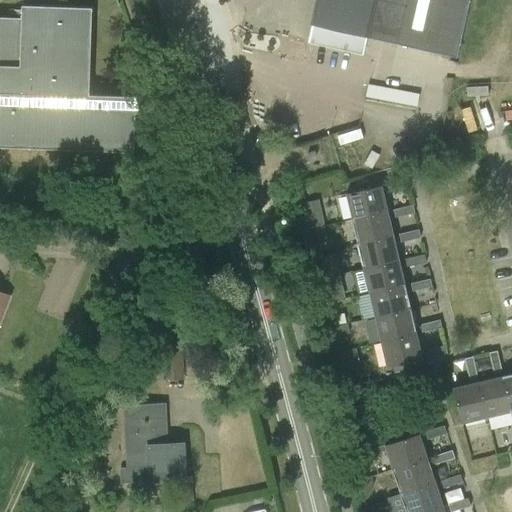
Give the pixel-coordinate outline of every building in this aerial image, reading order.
[(318,0),(309,41),(363,54),(367,37),(457,59),(471,0),(318,0)] [(0,148),(134,153),(136,116),(142,114),(136,96),(134,97),(135,97),(89,95),(92,8),(23,6),(22,18),(0,17),(0,148)] [(410,101),(412,90),(369,85),(368,96),(410,101)] [(390,193),(410,189),(408,181),(388,185),(390,193)] [(347,195),(352,220),(388,212),(382,187),(347,195)] [(396,219),(415,214),(414,206),(394,211),(396,219)] [(352,220),(358,245),(393,237),(388,212),(352,220)] [(401,243),(421,239),(419,231),(400,235),(401,243)] [(399,261),(393,237),(358,245),(364,269),(399,261)] [(407,268),(427,263),(425,255),(405,260),(407,268)] [(364,269),(369,294),(405,286),(399,261),(364,269)] [(430,279),(411,283),(413,291),(432,287),(430,279)] [(410,310),(405,286),(369,294),(375,318),(410,310)] [(0,323),(10,298),(0,294),(0,323)] [(375,318),(381,343),(416,335),(410,310),(375,318)] [(422,333),(442,329),(440,321),(420,325),(422,333)] [(422,360),(416,335),(381,343),(386,368),(422,360)] [(184,380),(183,343),(166,343),(167,381),(184,380)] [(428,359),(448,354),(446,346),(426,351),(428,359)] [(494,373),(502,371),(497,352),(489,354),(494,373)] [(469,379),(477,377),(472,358),(464,360),(469,379)] [(511,412),(511,411),(511,375),(503,378),(511,412)] [(487,418),(511,412),(503,378),(478,384),(487,418)] [(461,424),(487,418),(478,384),(453,390),(461,424)] [(152,483),(186,481),(184,446),(166,447),(163,408),(126,410),(130,473),(151,472),(152,483)] [(428,441),(447,434),(444,427),(425,433),(428,441)] [(393,470),(427,459),(419,435),(385,446),(393,470)] [(436,465),(455,459),(452,451),(433,458),(436,465)] [(393,470),(401,495),(435,484),(427,459),(393,470)] [(444,489),(463,483),(460,475),(441,481),(444,489)] [(430,511),(443,508),(435,484),(401,495),(407,511),(430,511)] [(451,511),(454,511),(471,507),(468,499),(449,505),(451,511)]
